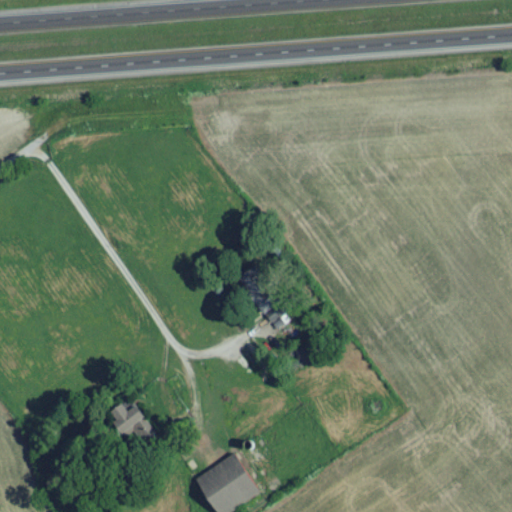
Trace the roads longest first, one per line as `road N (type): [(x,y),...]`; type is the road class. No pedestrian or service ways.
road 1 (trunk): [(0,78),(511,40)]
road 2 (trunk): [(317,0),(0,23)]
